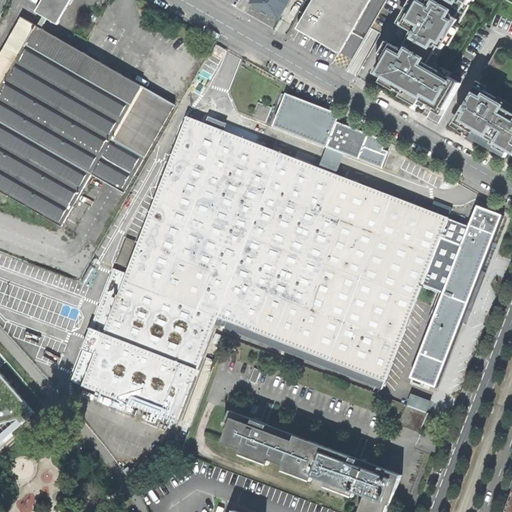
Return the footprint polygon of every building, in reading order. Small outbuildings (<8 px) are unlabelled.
[(91,174),(123,193),(174,104),(94,58),(39,27),(45,17),(57,24),(71,0),(41,0),(35,11),(41,15),(36,25),(21,16),(0,52),(0,191),(61,226),(91,174)] [(304,0),(307,1),(307,0),(253,0),(253,2),(266,10),(280,18),(290,0),(304,0)] [(339,51),(368,0),(315,0),(300,28),(320,40),(339,51)] [(385,82),(383,87),(427,112),(429,107),(432,109),(431,112),(443,119),(464,82),(453,76),(456,72),(443,64),(440,69),(439,68),(442,64),(439,62),(449,45),(450,45),(460,29),(455,26),(457,23),(461,26),(474,4),(472,4),(474,0),(475,1),(475,0),(408,0),(404,9),(408,12),(407,14),(405,13),(392,35),(403,41),(401,46),(396,43),(393,48),(388,46),(371,74),(385,82)] [(422,286),(468,304),(487,253),(502,214),(478,205),(470,225),(336,173),(344,153),(382,168),(387,155),(382,153),(386,141),(336,121),(339,115),(286,93),(273,125),(327,146),(319,167),(223,130),(225,124),(208,117),(205,123),(187,116),(125,274),(113,269),(82,349),(82,350),(70,381),(176,422),(214,324),(381,390),(384,382),(385,382),(422,286)] [(468,113),(463,121),(498,142),(497,144),(511,152),(511,106),(487,93),(484,97),(476,93),(465,112),(468,113)] [(468,304),(442,294),(409,379),(434,389),(463,315),(468,304)] [(408,405),(425,411),(428,402),(412,395),(408,405)] [(398,424),(419,432),(427,412),(405,404),(398,424)] [(359,511),(386,511),(399,483),(402,475),(229,410),(223,426),(227,428),(222,442),(241,449),(240,453),(268,464),(270,460),(284,465),(282,469),(311,480),(313,476),(322,479),(324,475),(328,477),(327,481),(325,485),(353,496),(356,491),(365,496),(369,497),(364,510),(360,509),(359,511)] [(365,496),(360,509),(364,510),(369,497),(365,496)]
